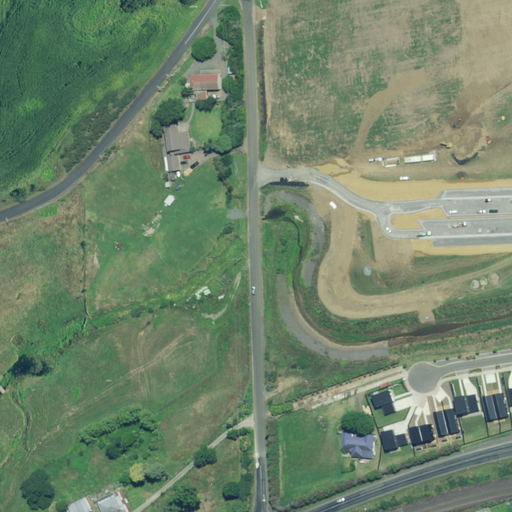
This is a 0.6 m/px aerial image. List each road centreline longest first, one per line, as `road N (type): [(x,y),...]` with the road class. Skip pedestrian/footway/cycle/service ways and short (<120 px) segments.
road 1 (unclassified): [(246,0),(264,511)]
road 2 (unclassified): [(0,218),(61,189),(83,169),(216,0)]
road 3 (secondary): [(511,450),(403,479),(326,511)]
